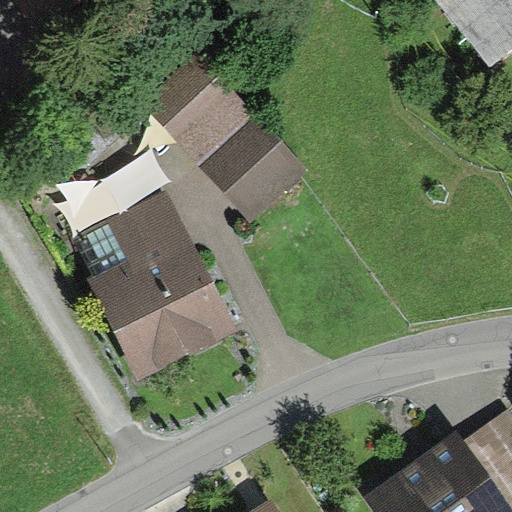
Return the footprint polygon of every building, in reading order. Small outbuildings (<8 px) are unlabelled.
[(0,0),(0,1),(18,28),(59,0),(0,0)] [(511,0),(437,0),(435,2),(490,67),(511,48),(511,0)] [(201,67),(157,106),(251,213),(295,174),(201,67)] [(166,191),(74,237),(143,375),(235,329),(166,191)] [(372,503),(378,511),(498,511),(511,500),(511,424),(501,410),(425,466),(411,447),(381,469),(395,487),(372,503)]
